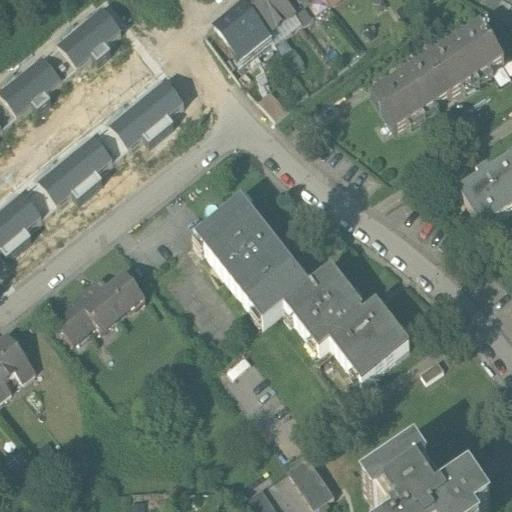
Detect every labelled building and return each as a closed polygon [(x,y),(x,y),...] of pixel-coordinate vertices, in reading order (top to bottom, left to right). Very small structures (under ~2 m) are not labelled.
[(250,0),(243,6),(256,23),(283,3),(281,0),(250,0)] [(243,6),(215,28),(227,45),(243,33),(256,23),(243,6)] [(56,46),(75,70),(91,58),(96,64),(110,53),(104,47),(120,34),(101,11),(56,46)] [(256,23),(243,33),(264,61),(273,54),(264,43),(268,40),(256,23)] [(481,31),(371,100),(394,136),(503,67),(481,31)] [(56,46),(40,58),(60,82),(75,70),(56,46)] [(0,90),(0,98),(15,117),(31,105),(36,112),(50,101),(44,95),(60,82),(40,58),(0,90)] [(164,84),(108,128),(126,152),(127,152),(142,140),(148,147),(172,127),(167,121),(183,108),(164,84)] [(0,98),(0,129),(15,117),(0,98)] [(111,164),(126,152),(108,128),(93,141),(111,164)] [(37,184),(55,208),(71,196),(77,203),(101,184),(96,177),(112,165),(111,164),(93,141),(37,184)] [(511,212),(511,162),(511,161),(488,176),(486,172),(476,178),(478,182),(457,195),(481,232),(511,212)] [(21,197),(40,220),(55,208),(37,184),(21,197)] [(40,220),(21,197),(0,213),(0,252),(5,259),(30,240),(24,233),(40,221),(40,220)] [(239,207),(196,240),(206,252),(204,254),(252,315),(254,313),(264,326),(284,311),(307,293),(297,280),(299,279),(277,251),(268,258),(263,252),(272,245),(250,217),(248,219),(239,207)] [(365,318),(331,274),(307,293),(284,311),(319,356),(330,347),(361,388),(409,351),(376,309),(365,318)] [(107,291),(100,282),(52,320),(69,341),(93,323),(100,332),(142,299),(125,277),(107,291)] [(7,336),(0,341),(0,383),(2,381),(14,373),(27,362),(7,336)] [(27,362),(14,373),(20,382),(34,371),(27,362)] [(2,381),(0,383),(0,397),(1,397),(9,390),(2,381)] [(9,390),(1,397),(8,405),(16,399),(9,390)] [(415,459),(400,469),(401,470),(378,486),(377,485),(362,495),(373,511),(375,511),(378,510),(379,511),(486,511),(469,486),(440,506),(423,481),(428,478),(415,459)] [(319,511),(333,502),(307,463),(287,477),(310,511),(319,511)] [(271,511),(260,495),(241,508),(243,511),(271,511)]
